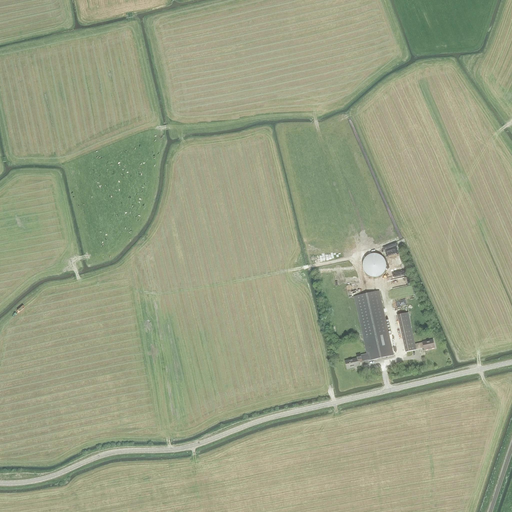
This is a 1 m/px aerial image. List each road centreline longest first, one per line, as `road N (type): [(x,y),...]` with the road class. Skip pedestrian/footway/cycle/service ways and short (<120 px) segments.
road 1 (tertiary): [(0,483),(45,478),(113,452),(183,448),(277,415),(511,362)]
road 2 (track): [(356,257),(365,288),(381,284),(403,359)]
